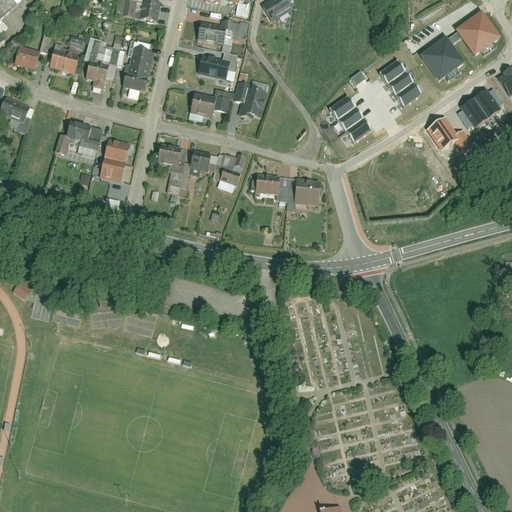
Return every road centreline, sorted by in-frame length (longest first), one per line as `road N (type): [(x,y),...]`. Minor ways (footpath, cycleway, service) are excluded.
road 1 (tertiary): [(480,511),(359,260)]
road 2 (secondary): [(125,233),(277,264),(359,260)]
road 3 (residential): [(333,176),(511,57)]
road 4 (residential): [(304,163),(315,137),(251,44),(258,10)]
road 5 (residential): [(151,126),(0,77)]
road 6 (residential): [(304,163),(151,126)]
road 7 (secondary): [(359,260),(507,220)]
road 8 (secondary): [(0,190),(125,233)]
road 9 (residential): [(151,126),(178,0)]
